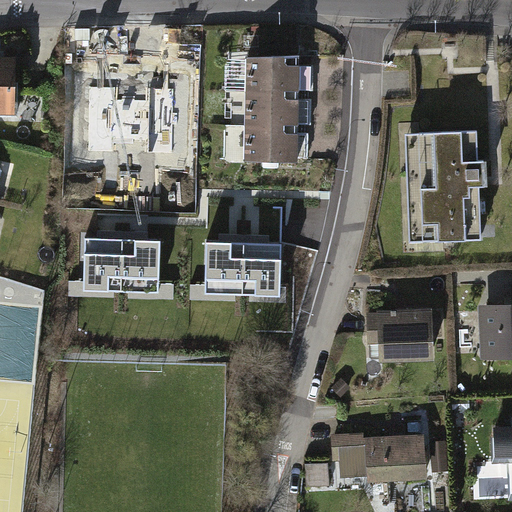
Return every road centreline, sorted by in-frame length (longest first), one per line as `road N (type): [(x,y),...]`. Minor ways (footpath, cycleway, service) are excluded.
road 1 (residential): [(282,511),(354,209),(368,2)]
road 2 (residential): [(0,7),(368,2)]
road 3 (residential): [(368,2),(511,13)]
